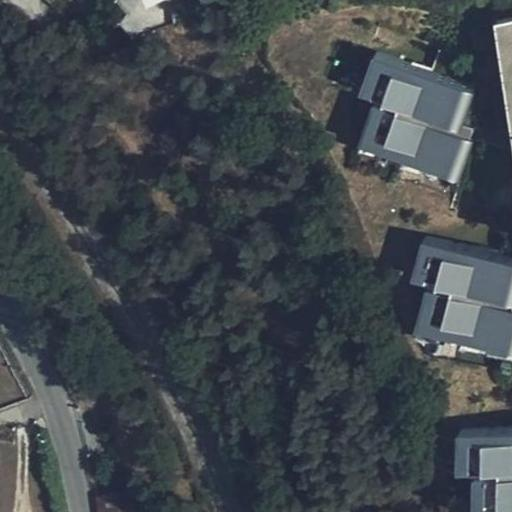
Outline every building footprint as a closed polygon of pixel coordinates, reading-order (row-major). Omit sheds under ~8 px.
[(511,16),(497,19),(511,107),(511,16)] [(381,59),(374,85),(389,90),(385,101),(372,145),(471,175),(482,137),(468,133),(481,90),(381,59)] [(389,90),(374,85),(370,96),(385,101),(389,90)] [(430,266),(447,271),(444,283),(433,327),(511,346),(511,259),(437,241),(430,266)] [(447,271),(430,266),(427,278),(444,283),(447,271)] [(511,511),(511,428),(463,427),(461,454),(479,454),(478,467),(476,511),(511,511)] [(479,454),(461,454),(461,466),(478,467),(479,454)] [(138,511),(133,486),(95,493),(98,511),(138,511)]
